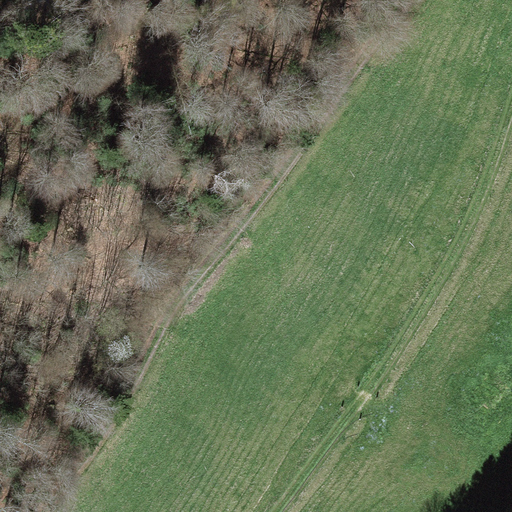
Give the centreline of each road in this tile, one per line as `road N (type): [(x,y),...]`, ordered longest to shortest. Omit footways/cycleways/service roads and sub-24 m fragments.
road 1 (track): [(42,511),(135,385),(178,300),(332,106)]
road 2 (track): [(511,118),(470,230),(380,380),(283,511)]
road 3 (track): [(332,106),(417,0)]
